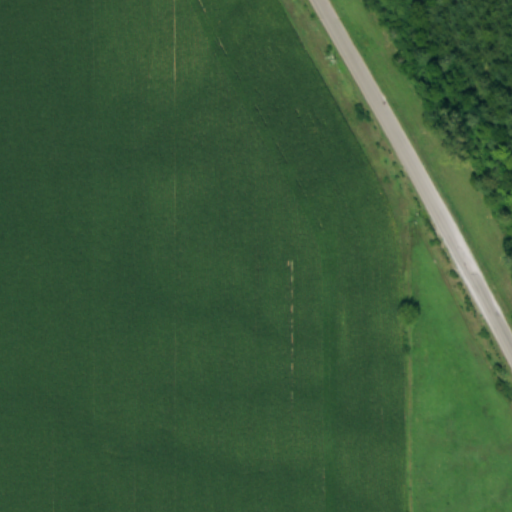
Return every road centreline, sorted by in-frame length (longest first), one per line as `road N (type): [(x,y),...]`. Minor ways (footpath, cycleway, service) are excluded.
road 1 (secondary): [(408,165),(310,0)]
road 2 (secondary): [(511,354),(428,201)]
